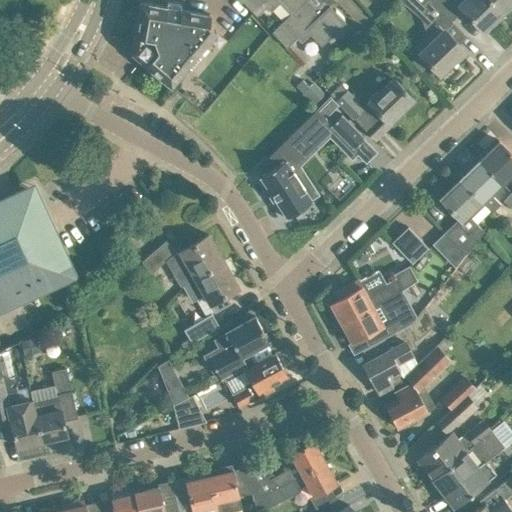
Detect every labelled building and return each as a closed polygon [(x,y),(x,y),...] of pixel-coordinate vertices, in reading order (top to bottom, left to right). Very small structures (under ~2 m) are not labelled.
[(241,0),(257,16),(267,6),(271,11),(280,2),(291,13),(291,14),(305,0),(241,0)] [(322,0),(316,7),(309,0),(305,0),(291,14),(291,13),(272,31),(287,47),(297,37),(301,42),(310,34),(322,45),(346,22),(344,19),(345,18),(336,9),(335,10),(329,4),(328,5),(323,0),(322,0)] [(446,15),(432,0),(399,0),(417,14),(422,9),(436,23),(414,46),(423,55),(414,64),(421,71),(430,63),(441,73),(451,63),(450,62),(463,49),(438,23),(446,15)] [(455,6),(449,0),(432,0),(446,15),(455,6)] [(484,29),(502,12),(490,0),(463,0),(459,4),(484,29)] [(511,0),(490,0),(502,12),(511,1),(511,0)] [(181,9),(182,4),(167,1),(166,6),(140,1),(134,41),(142,42),(146,40),(150,51),(146,53),(140,59),(171,85),(188,65),(191,68),(201,57),(197,54),(216,31),(208,24),(210,14),(181,9)] [(413,98),(399,83),(394,78),(363,107),(347,90),(347,91),(340,84),(331,93),(337,100),(360,123),(369,114),(382,127),(413,98)] [(314,82),(303,93),(313,104),(324,93),(314,82)] [(286,217),(313,200),(289,164),(310,142),(305,137),(325,117),(317,108),(271,154),(280,163),(259,176),(279,207),(286,217)] [(353,147),(364,136),(342,113),(331,124),(353,147)] [(511,175),(511,153),(499,139),(479,159),(503,184),(511,175)] [(484,202),(503,184),(479,159),(460,177),(484,202)] [(470,216),(484,202),(460,177),(439,197),(460,218),(446,231),(445,230),(444,231),(467,255),(484,232),(477,225),(470,216)] [(69,270),(32,191),(31,190),(30,190),(29,190),(0,203),(0,304),(67,273),(68,272),(69,271),(69,270)] [(408,226),(392,241),(407,257),(423,242),(408,226)] [(181,285),(224,260),(209,234),(177,252),(166,240),(142,261),(151,272),(167,259),(181,285)] [(231,302),(226,294),(239,286),(224,260),(181,285),(182,284),(192,301),(205,293),(210,303),(215,311),(231,302)] [(359,279),(334,292),(338,298),(330,302),(341,322),(410,286),(409,284),(416,280),(409,265),(407,266),(393,274),(396,278),(387,283),(379,269),(359,280),(359,279)] [(378,315),(401,304),(407,301),(406,299),(415,294),(410,286),(341,322),(351,341),(364,334),(369,345),(383,337),(396,331),(390,320),(382,324),(378,315)] [(399,382),(398,381),(394,374),(401,370),(395,360),(411,352),(410,351),(417,348),(413,340),(420,337),(435,323),(424,307),(412,323),(396,331),(383,337),(389,348),(363,362),(379,393),(392,386),(399,382)] [(191,342),(193,341),(219,325),(212,313),(183,329),(191,342)] [(241,356),(269,340),(255,315),(227,331),(234,342),(219,350),(217,346),(202,354),(212,371),(214,370),(221,381),(229,376),(246,366),(241,356)] [(162,374),(199,352),(193,341),(191,342),(176,352),(156,365),(162,374)] [(398,427),(415,418),(428,411),(434,406),(425,386),(434,378),(433,377),(452,360),(437,344),(398,381),(399,382),(392,386),(395,391),(398,396),(385,403),(398,427)] [(21,345),(0,348),(0,362),(2,374),(25,370),(21,345)] [(232,393),(239,406),(274,387),(272,383),(287,374),(275,352),(245,368),(252,382),(232,393)] [(66,367),(51,370),(58,398),(34,404),(42,440),(67,434),(64,420),(78,417),(66,367)] [(451,409),(468,394),(475,387),(465,375),(441,397),(451,409)] [(18,390),(6,392),(2,376),(0,376),(0,416),(9,414),(17,446),(42,440),(34,404),(33,398),(20,401),(18,390)] [(468,394),(451,409),(437,422),(448,434),(479,406),(468,394)] [(431,477),(491,431),(492,429),(483,418),(458,439),(453,433),(418,460),(431,477)] [(485,461),(503,447),(504,446),(491,431),(431,477),(443,493),(485,461)] [(255,499),(325,460),(314,439),(290,452),(296,463),(269,478),(261,462),(246,466),(250,485),(253,499),(255,499)] [(314,495),(330,486),(337,482),(325,460),(255,499),(257,511),(258,511),(298,490),(297,488),(307,482),(314,495)] [(485,461),(443,493),(454,506),(489,479),(495,474),(485,461)] [(229,511),(242,508),(232,464),(220,467),(221,472),(209,474),(215,500),(217,511),(229,511)] [(511,472),(504,479),(505,480),(479,500),(483,504),(472,511),(511,511),(511,506),(505,497),(511,491),(511,472)] [(217,511),(215,500),(209,474),(186,480),(188,491),(174,495),(178,511),(217,511)] [(178,511),(174,495),(162,498),(159,486),(134,492),(139,511),(178,511)] [(114,511),(139,511),(134,492),(111,497),(114,511)] [(87,511),(85,503),(60,509),(61,511),(87,511)]
